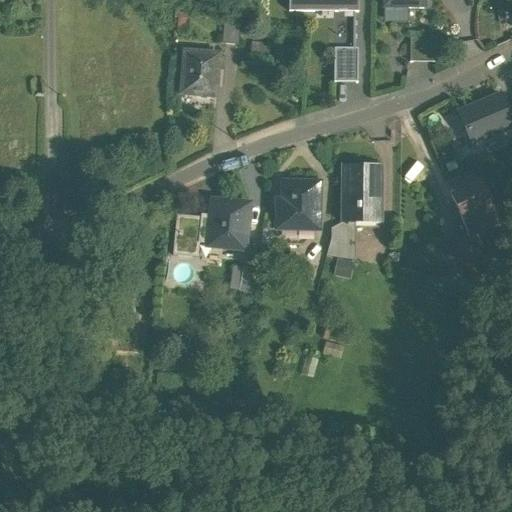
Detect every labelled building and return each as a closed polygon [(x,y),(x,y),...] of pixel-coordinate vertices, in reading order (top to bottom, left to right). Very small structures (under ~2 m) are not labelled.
[(358,0),(288,0),(289,13),(355,13),(358,13),(358,0)] [(423,0),(383,0),(383,9),(423,9),(423,0)] [(355,13),(334,13),(334,49),(354,49),(355,13)] [(240,20),(224,17),(223,45),(239,46),(240,20)] [(189,19),(179,18),(178,32),(188,33),(189,19)] [(469,35),(449,38),(450,48),(471,45),(469,35)] [(436,37),(410,36),(410,62),(435,62),(436,37)] [(268,47),(252,46),(251,59),(267,60),(268,47)] [(354,49),(334,49),(334,83),(358,83),(358,49),(357,49),(354,49)] [(219,56),(185,53),(181,95),(216,98),(219,56)] [(511,126),(511,120),(501,96),(459,115),(472,144),(511,126)] [(365,165),(345,165),(344,223),(380,223),(381,166),(364,166),(365,165)] [(320,182),(282,181),(282,209),(276,209),(276,229),(276,230),(292,230),(317,231),(320,230),(320,182)] [(501,226),(480,181),(451,194),(470,234),(468,234),(469,236),(470,236),(471,237),(472,237),(497,226),(498,227),(501,226)] [(251,204),(212,200),(211,215),(208,243),(208,245),(246,249),(251,204)] [(201,217),(177,215),(174,254),(199,257),(200,243),(208,243),(211,215),(202,214),(201,217)] [(276,230),(276,229),(263,229),(260,243),(291,244),(292,230),(276,230)] [(317,231),(292,230),(291,244),(305,244),(317,231)] [(336,255),(338,255),(335,273),(348,276),(356,239),(340,236),(336,255)] [(471,237),(470,236),(469,236),(459,241),(471,266),(483,261),(472,237),(471,237)] [(256,269),(244,267),(240,290),(252,292),(256,269)] [(181,377),(159,374),(157,387),(179,391),(181,377)]
